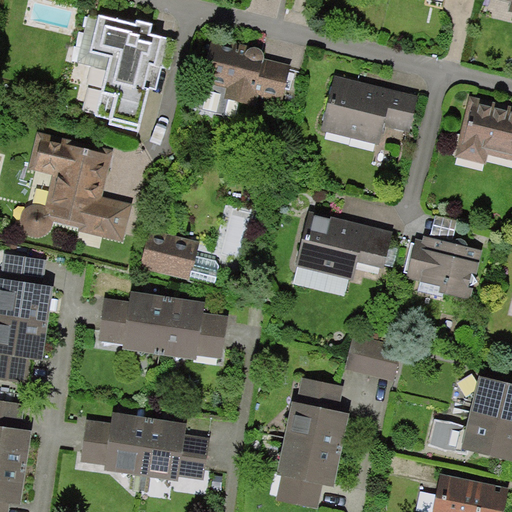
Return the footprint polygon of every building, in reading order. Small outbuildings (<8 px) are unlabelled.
[(426,0),(424,8),(442,12),(445,0),(426,0)] [(511,0),(491,0),(508,5),(506,12),(511,15),(511,0)] [(150,31),(96,17),(86,56),(106,61),(92,115),(109,120),(108,124),(140,133),(150,93),(156,94),(168,46),(147,40),(150,31)] [(264,52),(209,38),(191,108),(250,124),(257,97),(277,103),(287,67),(262,60),(264,52)] [(416,96),(334,76),(320,130),(376,143),(380,127),(407,133),(416,96)] [(511,109),(468,98),(452,157),(485,166),(489,153),(511,159),(511,109)] [(53,221),(123,243),(131,205),(100,198),(111,151),(37,132),(28,169),(51,174),(46,206),(37,204),(28,206),(22,211),(20,219),(22,228),(26,233),(32,237),(42,236),(47,234),(51,227),(53,221)] [(388,233),(308,212),(295,265),(297,266),(293,283),(343,296),(351,263),(380,270),(381,266),(388,268),(394,245),(386,243),(388,233)] [(199,243),(149,231),(140,268),(190,280),(199,243)] [(481,252),(424,234),(410,277),(421,281),(419,288),(460,300),(462,292),(479,282),(474,274),(481,252)] [(43,261),(1,255),(0,262),(0,382),(26,386),(30,362),(36,363),(47,288),(39,287),(43,261)] [(125,304),(103,300),(97,339),(120,343),(119,351),(157,357),(166,298),(127,291),(125,304)] [(202,304),(169,298),(158,358),(192,364),(193,357),(221,362),(229,317),(201,312),(202,304)] [(403,342),(353,331),(344,371),(395,381),(403,342)] [(511,463),(511,390),(473,382),(472,388),(463,380),(452,391),(468,406),(463,430),(432,422),(425,450),(470,461),(471,454),(511,463)] [(287,406),(280,441),(336,453),(344,417),(336,415),(341,390),(300,381),(294,406),(287,406)] [(20,407),(0,404),(0,511),(7,511),(9,501),(16,502),(25,433),(17,431),(20,407)] [(107,419),(86,416),(79,462),(102,465),(101,472),(137,477),(145,421),(107,415),(107,419)] [(180,425),(146,421),(139,479),(173,483),(174,478),(200,481),(205,438),(179,435),(180,425)] [(329,487),(336,455),(281,442),(273,476),(280,478),(275,501),(315,510),(320,485),(329,487)] [(501,511),(506,490),(437,475),(428,511),(501,511)]
